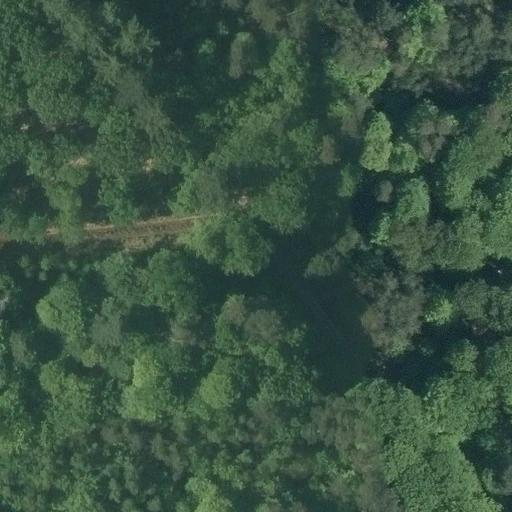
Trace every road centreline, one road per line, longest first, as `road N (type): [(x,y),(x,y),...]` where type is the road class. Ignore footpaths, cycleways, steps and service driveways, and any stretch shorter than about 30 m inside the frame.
road 1 (track): [(68,0),(241,201),(442,511)]
road 2 (track): [(511,153),(140,211),(0,224)]
